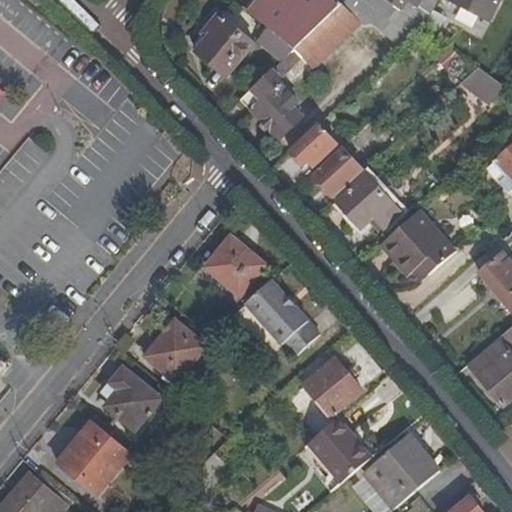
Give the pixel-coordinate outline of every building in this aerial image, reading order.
[(401,48),(423,27),(401,11),(385,0),(348,0),(343,5),(295,50),(241,101),(263,124),(268,130),(279,142),(304,119),(295,109),(299,104),(282,87),(281,79),(303,59),(315,71),(362,25),(374,24),(401,48)] [(249,0),(243,8),(295,50),(343,5),(336,0),(249,0)] [(401,11),(423,27),(437,0),(421,0),(416,7),(409,1),(401,11)] [(501,0),(451,0),(451,2),(490,23),(501,0)] [(433,10),(423,27),(437,34),(446,18),(433,10)] [(220,16),(204,35),(210,40),(198,53),(227,79),(257,46),(220,16)] [(449,48),(436,60),(436,61),(446,71),(459,59),(449,48)] [(485,65),(456,93),(482,118),(510,91),(485,65)] [(324,102),(334,94),(325,84),(306,101),(317,113),(326,105),(324,102)] [(265,134),(268,130),(263,124),(259,128),(265,134)] [(314,170),(338,148),(319,127),(291,153),(305,168),(309,164),(314,170)] [(32,139),(12,157),(28,174),(48,156),(32,139)] [(511,146),(494,162),(506,176),(498,182),(508,194),(511,191),(511,146)] [(312,176),(334,200),(365,173),(342,148),(312,176)] [(400,215),(367,177),(338,203),(362,231),(374,219),(384,230),(400,215)] [(424,289),(462,250),(421,210),(383,250),(424,289)] [(485,229),(497,243),(511,229),(501,214),(485,229)] [(240,297),(264,270),(232,240),(208,267),(240,297)] [(480,275),(511,313),(511,262),(505,254),(480,275)] [(254,299),(246,307),(282,348),(284,346),(296,359),(320,338),(272,283),(254,299)] [(177,383),(207,348),(176,322),(147,357),(177,383)] [(511,329),(468,366),(504,409),(511,403),(511,404),(511,329)] [(328,351),(300,376),(307,384),(335,359),(328,351)] [(0,380),(10,368),(0,359),(0,380)] [(330,419),(361,394),(335,362),(304,388),(330,419)] [(135,431),(161,401),(123,370),(112,384),(120,390),(107,407),(135,431)] [(133,456),(93,422),(92,423),(86,417),(77,428),(83,433),(57,464),(97,498),(133,456)] [(339,423),(310,447),(342,485),(372,461),(339,423)] [(366,472),(397,510),(413,497),(440,475),(409,437),(366,472)] [(214,455),(178,491),(191,497),(222,464),(214,455)] [(0,511),(63,511),(67,508),(29,476),(0,509),(0,511)] [(480,511),(471,499),(454,511),(480,511)]
